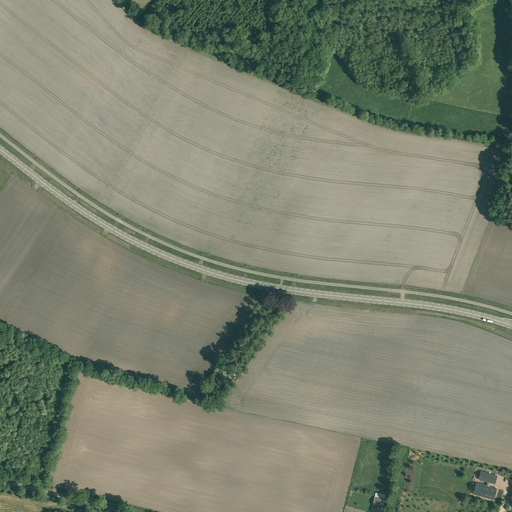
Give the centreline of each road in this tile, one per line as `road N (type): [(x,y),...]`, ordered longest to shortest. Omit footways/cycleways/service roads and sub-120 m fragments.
road 1 (secondary): [(511,325),(208,271),(112,229),(0,148)]
road 2 (track): [(0,480),(28,385),(25,353)]
road 3 (unclassified): [(124,511),(0,480)]
